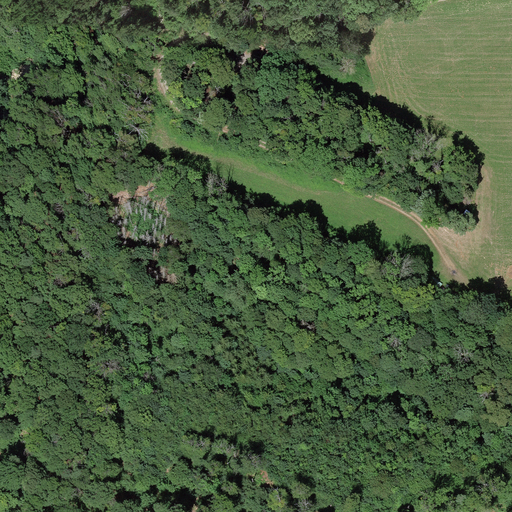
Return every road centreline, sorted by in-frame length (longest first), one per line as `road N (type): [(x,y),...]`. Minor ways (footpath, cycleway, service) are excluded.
road 1 (track): [(511,442),(425,412),(350,347),(287,317),(188,293),(145,309),(125,384),(124,464)]
road 2 (track): [(511,312),(470,289),(399,208),(184,115),(163,95),(154,68),(157,53),(197,32)]
road 3 (track): [(197,32),(431,0)]
road 4 (track): [(37,370),(124,464)]
